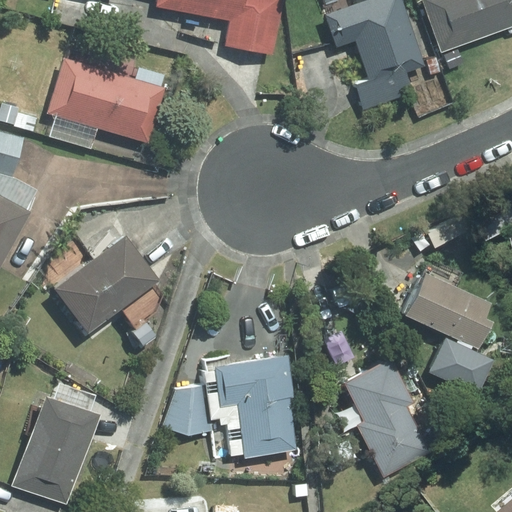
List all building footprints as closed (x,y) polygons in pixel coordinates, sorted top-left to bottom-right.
[(158,0),(158,4),(231,15),(226,43),(275,50),(282,0),(158,0)] [(425,64),(403,0),(348,0),(345,1),(344,0),(320,0),(335,45),(355,39),(367,75),(353,80),(362,107),(412,91),(405,70),(425,64)] [(511,0),(422,0),(441,51),(511,25),(511,0)] [(170,71),(80,46),(65,42),(46,109),(56,111),(49,136),(92,148),(98,126),(151,140),(170,71)] [(26,200),(32,189),(35,184),(13,172),(23,132),(0,125),(0,259),(32,203),(26,200)] [(51,279),(86,326),(158,271),(122,225),(51,279)] [(426,261),(403,305),(447,328),(428,365),(476,390),(495,354),(478,346),(494,315),(487,311),(494,297),(426,261)] [(333,286),(341,304),(369,292),(362,274),(333,286)] [(150,309),(131,322),(143,339),(162,326),(150,309)] [(287,348),(216,360),(198,363),(201,380),(181,382),(176,381),(162,424),(185,432),(214,429),(213,417),(225,415),(232,452),(303,439),(287,348)] [(363,413),(356,416),(383,474),(429,453),(406,403),(416,398),(401,368),(394,371),(385,351),(343,371),(363,413)] [(59,378),(55,388),(46,385),(11,481),(65,500),(99,404),(92,401),(95,391),(59,378)] [(511,511),(511,494),(499,504),(504,511),(511,511)]
